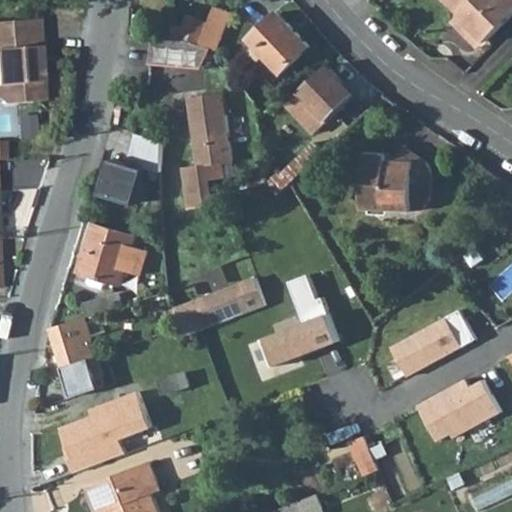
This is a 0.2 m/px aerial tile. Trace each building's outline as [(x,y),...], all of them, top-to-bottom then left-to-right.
[(220,0),(216,11),(204,40),(220,48),(239,1),(235,0),(220,0)] [(511,0),(439,0),(456,16),(448,23),(476,51),(511,14),(511,0)] [(181,23),(173,22),(174,37),(204,40),(216,11),(190,1),(181,23)] [(286,71),(313,45),(282,12),(255,38),(286,71)] [(38,18),(0,20),(0,99),(2,102),(43,99),(42,79),(38,80),(37,60),(33,60),(32,46),(40,46),(38,18)] [(319,131),(359,93),(331,65),(292,103),(319,131)] [(192,122),(199,164),(184,166),(190,208),(214,203),(210,178),(225,175),(223,161),(233,159),(223,95),(204,98),(207,120),(192,122)] [(189,100),(192,122),(207,120),(204,98),(189,100)] [(140,132),(131,160),(163,171),(166,141),(140,132)] [(0,158),(8,159),(9,140),(6,140),(0,139),(0,158)] [(293,185),(328,151),(317,140),(286,171),(283,169),(274,177),(275,185),(282,192),(292,184),(293,185)] [(427,158),(405,147),(396,161),(387,161),(385,159),(366,159),(366,194),(360,201),(375,210),(392,212),(392,215),(418,214),(424,212),(434,202),(435,173),(433,167),(427,158)] [(138,202),(149,168),(116,157),(105,191),(138,202)] [(137,245),(140,236),(97,223),(81,270),(125,283),(129,269),(147,274),(155,251),(137,245)] [(315,277),(297,283),(311,323),(274,337),(285,366),(346,343),(330,299),(324,301),(315,277)] [(179,307),(188,334),(269,306),(259,279),(179,307)] [(124,294),(95,303),(98,313),(127,304),(124,294)] [(467,310),(400,345),(415,374),(482,340),(467,310)] [(72,322),(53,328),(70,384),(106,374),(96,344),(103,342),(94,314),(72,322)] [(183,387),(178,374),(158,382),(163,394),(183,387)] [(474,376),(424,403),(444,441),(459,433),(461,437),(508,412),(491,380),(479,386),(474,376)] [(64,457),(69,473),(121,454),(116,440),(148,428),(134,392),(87,410),(89,416),(57,428),(67,456),(64,457)] [(368,475),(386,468),(369,433),(352,440),(368,475)] [(148,461),(83,485),(92,511),(98,511),(99,511),(156,511),(150,492),(159,489),(159,488),(148,461)] [(332,511),(325,493),(284,509),(284,511),(332,511)]
